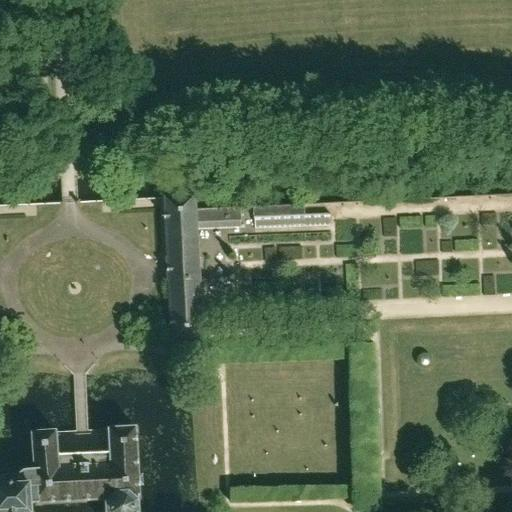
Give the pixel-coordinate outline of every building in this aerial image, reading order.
[(444,199),(444,212),(459,211),(459,199),(444,199)] [(200,346),(195,233),(239,231),(238,211),(194,213),(194,200),(163,201),(169,347),(200,346)] [(443,212),(442,200),(422,201),(423,213),(443,212)] [(406,220),(418,217),(415,203),(404,205),(406,220)] [(251,211),(252,233),(329,229),(329,217),(303,218),(303,209),(251,211)] [(477,234),(504,233),(504,223),(476,224),(477,234)] [(301,265),(302,287),(340,285),(340,264),(301,265)] [(29,511),(29,508),(103,504),(103,511),(138,511),(134,430),(107,432),(108,457),(82,458),(55,459),(54,436),(29,437),(31,474),(31,476),(11,477),(12,491),(0,492),(0,511),(29,511)]
